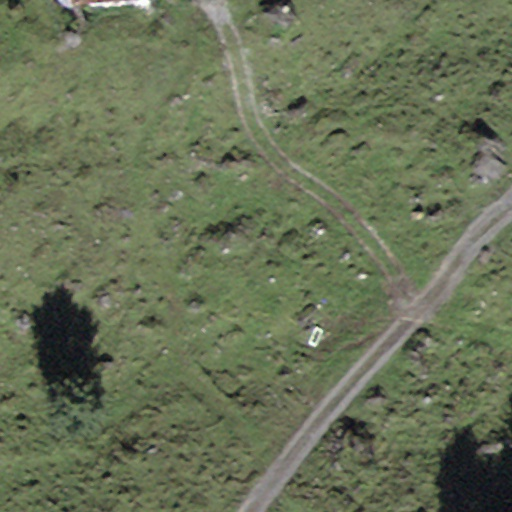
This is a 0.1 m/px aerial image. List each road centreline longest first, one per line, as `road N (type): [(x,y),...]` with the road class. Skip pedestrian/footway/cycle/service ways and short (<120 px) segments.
road 1 (track): [(511,205),(246,511)]
road 2 (track): [(415,317),(347,210),(296,174),(257,130),(215,0)]
